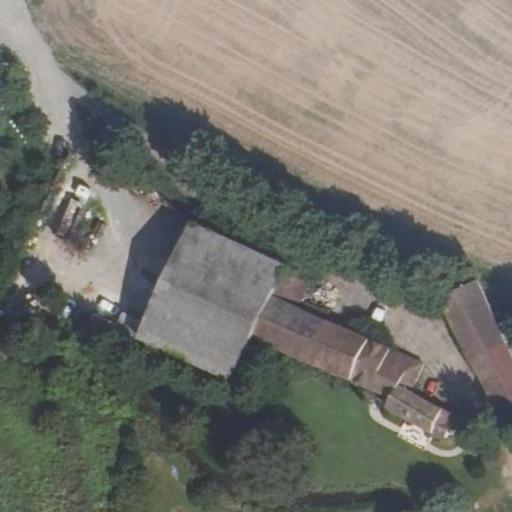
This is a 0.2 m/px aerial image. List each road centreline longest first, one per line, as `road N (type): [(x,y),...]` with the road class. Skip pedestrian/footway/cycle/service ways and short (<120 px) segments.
road 1 (track): [(0,41),(111,121),(181,197),(343,290)]
road 2 (track): [(511,468),(500,462),(424,337),(343,290)]
